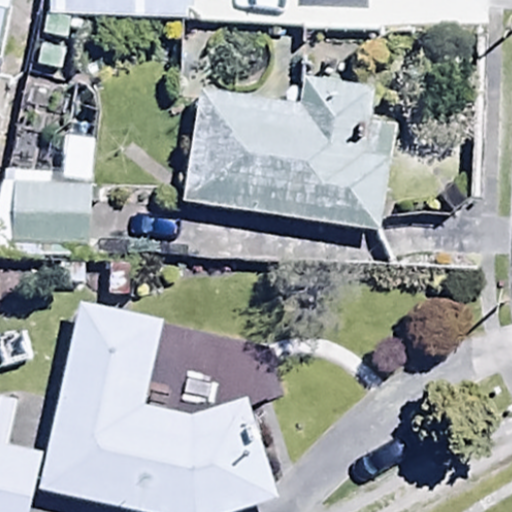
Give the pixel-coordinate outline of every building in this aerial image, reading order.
[(187,0),(43,0),(43,13),(187,16),(187,0)] [(0,137),(18,49),(0,45),(0,137)] [(370,82),(305,72),(300,99),(196,82),(177,194),(372,227),(390,115),(365,111),(370,82)] [(56,170),(0,169),(0,251),(92,253),(93,131),(56,131),(56,170)] [(241,393),(225,397),(219,374),(166,387),(170,407),(138,400),(158,312),(75,294),(32,480),(172,511),(206,511),(269,492),(241,393)]
